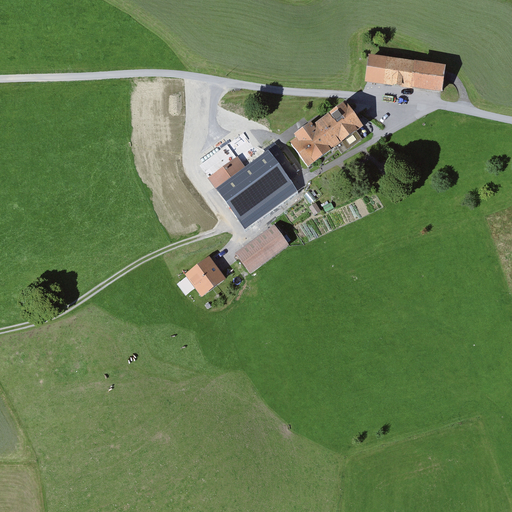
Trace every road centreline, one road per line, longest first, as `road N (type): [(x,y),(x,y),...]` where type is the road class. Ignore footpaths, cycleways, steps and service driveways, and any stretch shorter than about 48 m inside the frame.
road 1 (unclassified): [(511,119),(164,73),(0,78)]
road 2 (track): [(0,331),(65,311),(148,257),(227,228)]
